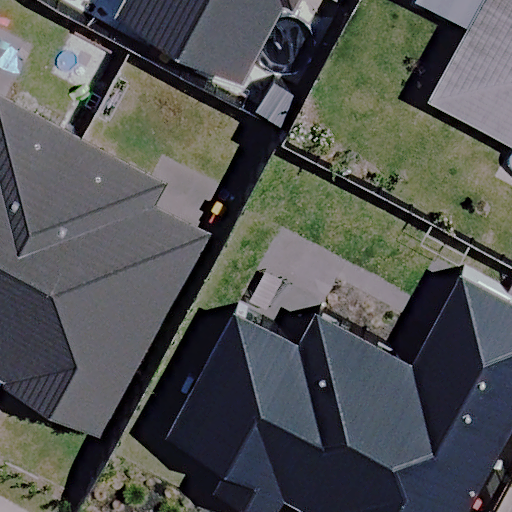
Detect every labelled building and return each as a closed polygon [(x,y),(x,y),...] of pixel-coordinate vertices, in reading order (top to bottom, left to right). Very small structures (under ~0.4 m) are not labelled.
[(146,0),(252,56),(282,0),(146,0)] [(511,0),(495,0),(451,81),(511,114),(511,0)] [(0,285),(94,120),(10,73),(0,90),(0,285)] [(176,166),(94,120),(0,285),(0,349),(118,415),(224,228),(161,192),(176,166)] [(391,511),(419,511),(511,342),(511,233),(467,209),(419,297),(323,245),(305,278),(243,244),(179,362),(233,391),(222,411),(278,441),(289,421),(328,443),(314,470),(391,511)]
